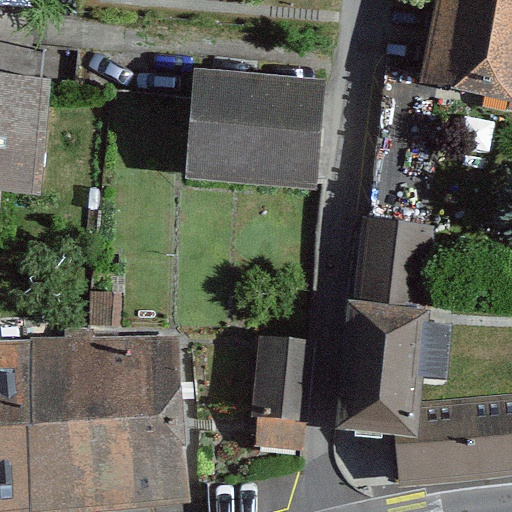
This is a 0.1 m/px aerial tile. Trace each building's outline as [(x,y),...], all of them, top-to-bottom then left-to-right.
[(511,0),(461,0),(445,72),(511,87),(511,0)] [(49,87),(0,82),(0,226),(4,183),(40,187),(49,87)] [(322,100),(197,89),(189,185),(313,196),(322,100)] [(435,224),(380,218),(360,419),(415,425),(435,224)] [(179,337),(31,339),(32,511),(82,511),(189,502),(179,337)] [(0,511),(32,511),(31,339),(0,347),(0,511)] [(315,346),(271,342),(262,444),(306,448),(315,346)] [(511,397),(424,404),(431,481),(511,473),(511,397)]
